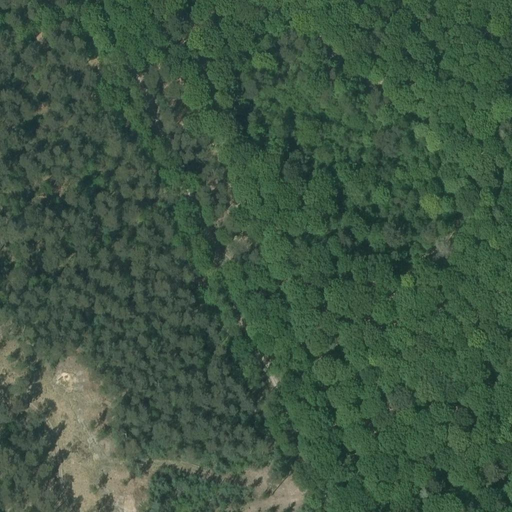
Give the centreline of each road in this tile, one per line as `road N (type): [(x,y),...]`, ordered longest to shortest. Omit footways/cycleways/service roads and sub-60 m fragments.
road 1 (track): [(143,0),(373,511)]
road 2 (track): [(262,0),(479,171),(501,47)]
road 3 (track): [(511,477),(273,286),(239,262),(218,260)]
road 4 (track): [(273,286),(324,291),(397,281),(444,248),(474,197),(479,171),(511,198)]
road 5 (track): [(218,260),(101,1)]
road 6 (track): [(330,511),(218,260)]
road 7 (track): [(72,511),(51,427),(0,383)]
